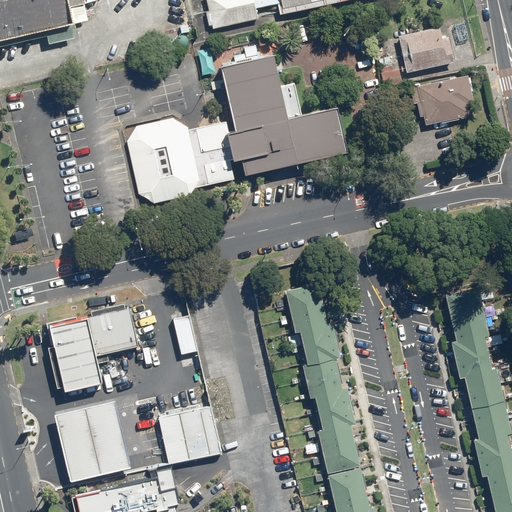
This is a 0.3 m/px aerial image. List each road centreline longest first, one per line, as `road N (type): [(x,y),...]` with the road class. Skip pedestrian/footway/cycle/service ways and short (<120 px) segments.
road 1 (residential): [(0,292),(416,197)]
road 2 (unknown): [(133,260),(165,377),(122,394)]
